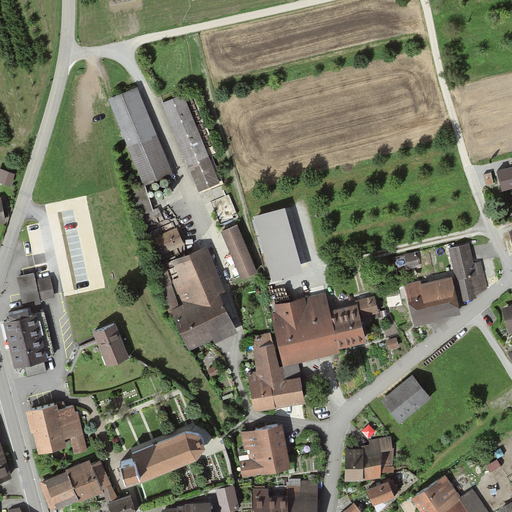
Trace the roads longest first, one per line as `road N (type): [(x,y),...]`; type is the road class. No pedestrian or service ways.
road 1 (residential): [(511,278),(342,418),(329,511)]
road 2 (tertiary): [(0,270),(48,113),(67,0)]
road 3 (track): [(62,56),(116,49),(157,108),(207,236)]
road 4 (track): [(116,49),(310,0)]
road 5 (track): [(422,0),(466,169)]
road 6 (tertiary): [(36,511),(0,369)]
